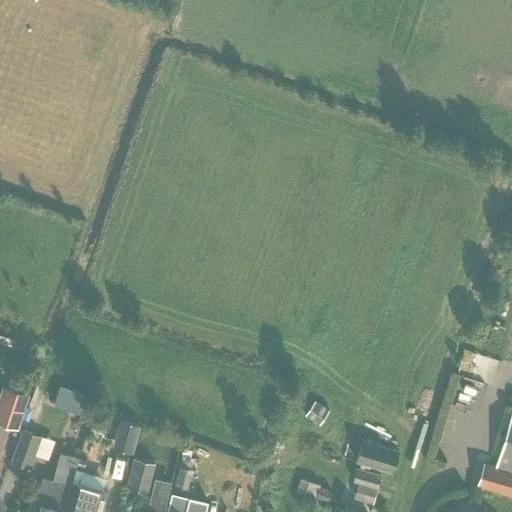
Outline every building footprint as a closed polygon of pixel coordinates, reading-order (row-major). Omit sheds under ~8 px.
[(0,394),(0,423),(18,430),(30,394),(3,385),(0,394)] [(92,403),(74,396),(75,393),(59,387),(54,403),(88,415),(92,403)] [(317,400),(307,414),(320,423),(330,409),(317,400)] [(511,411),(495,466),(483,463),(477,484),(511,494),(511,411)] [(285,413),(282,424),(268,464),(279,467),(293,427),(297,416),(285,413)] [(133,453),(140,425),(120,420),(112,448),(133,453)] [(22,428),(10,461),(31,469),(42,436),(22,428)] [(392,471),(393,470),(399,450),(363,439),(356,461),(392,471)] [(40,487),(33,511),(101,511),(106,491),(91,487),(92,486),(80,482),(83,471),(76,469),(77,467),(79,459),(79,457),(61,452),(53,479),(43,476),(40,486),(40,487)] [(182,455),(175,485),(187,488),(192,469),(188,468),(190,458),(182,455)] [(147,490),(155,462),(134,457),(127,485),(147,490)] [(79,459),(77,467),(83,469),(85,460),(79,459)] [(373,503),(381,475),(357,468),(353,480),(358,482),(354,497),(373,503)] [(164,511),(171,481),(155,477),(147,511),(139,510),(138,511),(164,511)] [(166,511),(205,511),(208,501),(189,496),(171,492),(166,511)]
